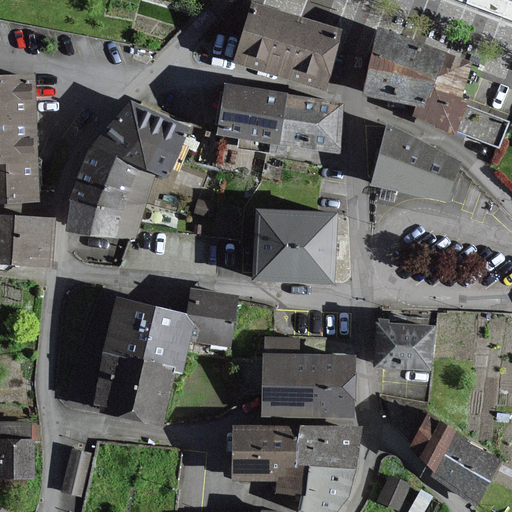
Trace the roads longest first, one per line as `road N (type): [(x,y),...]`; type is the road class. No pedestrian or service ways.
road 1 (residential): [(57,273),(63,201),(82,147),(214,11)]
road 2 (residential): [(363,297),(57,273)]
road 3 (residential): [(48,511),(57,273)]
road 4 (residential): [(351,511),(373,463),(363,297)]
road 5 (residential): [(511,201),(464,156),(353,101)]
road 6 (residential): [(511,243),(415,218),(361,264)]
road 7 (residential): [(361,264),(353,101)]
road 8 (residential): [(363,297),(511,298)]
